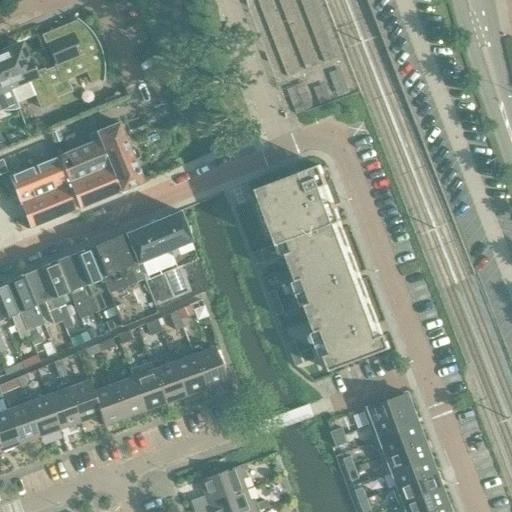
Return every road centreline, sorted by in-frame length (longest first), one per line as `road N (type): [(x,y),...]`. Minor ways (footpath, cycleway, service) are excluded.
road 1 (residential): [(476,511),(334,140),(320,137),(226,174)]
road 2 (residential): [(0,258),(226,174)]
road 3 (secondary): [(462,0),(491,102),(505,124)]
road 4 (secondary): [(505,124),(485,0)]
road 5 (residential): [(119,475),(234,433)]
